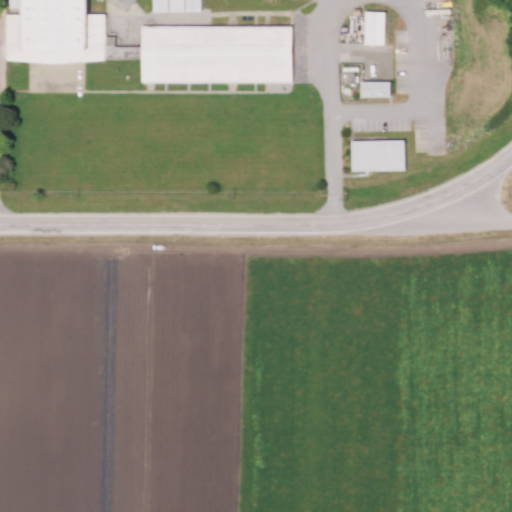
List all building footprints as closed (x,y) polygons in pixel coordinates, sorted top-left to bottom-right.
[(17,0),(83,0),(83,45),(91,45),(90,14),(103,14),(102,61),(51,64),(3,60),(3,14),(17,14),(17,0)] [(199,0),(150,0),(151,12),(200,11),(199,0)] [(363,12),(382,12),(382,45),(363,45),(363,12)] [(138,26),(289,27),(289,84),(138,83),(138,26)] [(138,56),(138,47),(114,47),(114,35),(104,36),(105,57),(138,56)] [(358,82),(387,82),(387,98),(358,98),(358,82)] [(349,141),(403,142),(403,172),(349,172),(349,141)]
